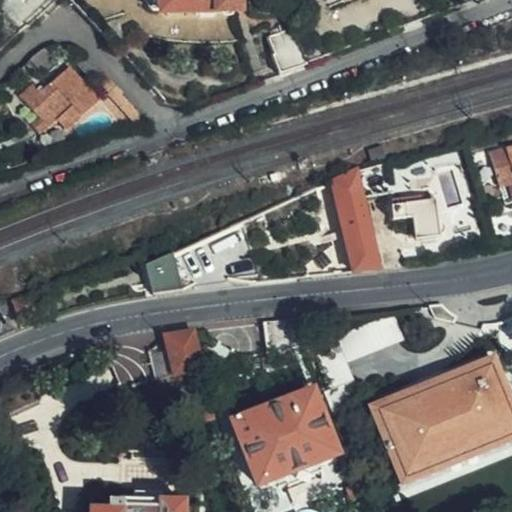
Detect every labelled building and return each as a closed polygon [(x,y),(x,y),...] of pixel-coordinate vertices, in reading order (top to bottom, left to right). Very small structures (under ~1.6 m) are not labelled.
[(28,25),(54,0),(0,0),(0,9),(19,30),(28,25)] [(114,0),(70,0),(98,30),(122,8),(114,0)] [(238,14),(237,0),(157,0),(158,15),(238,14)] [(382,0),(380,1),(402,28),(423,19),(415,0),(382,0)] [(307,65),(292,27),(268,37),(274,55),(271,57),(279,77),(307,65)] [(140,33),(118,52),(130,65),(151,46),(140,33)] [(64,130),(97,100),(67,67),(37,92),(31,85),(18,97),(36,116),(28,123),(39,134),(54,121),(64,130)] [(99,87),(134,126),(137,115),(133,105),(106,78),(99,87)] [(511,148),(490,154),(499,188),(511,183),(511,148)] [(351,274),(379,271),(356,171),(331,182),(351,274)] [(511,183),(499,188),(504,205),(511,202),(511,183)] [(431,197),(392,202),(392,221),(410,220),(413,241),(439,237),(443,233),(442,227),(439,223),(434,221),(431,197)] [(173,259),(177,276),(211,261),(204,241),(173,259)] [(151,295),(180,292),(177,276),(173,259),(145,265),(151,295)] [(28,296),(12,302),(18,320),(35,313),(28,296)] [(348,363),(405,338),(394,314),(337,338),(348,363)] [(294,322),(316,377),(345,365),(326,318),(294,321),(294,322)] [(294,322),(294,321),(264,325),(268,354),(299,347),(294,322)] [(189,406),(208,400),(191,334),(164,337),(171,375),(177,374),(180,386),(189,406)] [(392,472),(511,421),(511,412),(491,360),(368,409),(392,472)] [(6,382),(0,385),(0,416),(6,419),(6,420),(42,404),(28,373),(6,382)] [(177,374),(171,375),(152,378),(160,413),(189,406),(180,386),(177,374)] [(308,465),(334,455),(308,391),(230,421),(255,487),(283,476),(287,487),(312,477),(308,465)] [(189,406),(196,422),(212,417),(208,400),(189,406)] [(511,441),(511,421),(392,472),(399,489),(511,441)] [(159,501),(132,500),(132,502),(118,502),(118,506),(109,506),(108,511),(183,511),(183,504),(159,503),(159,501)]
